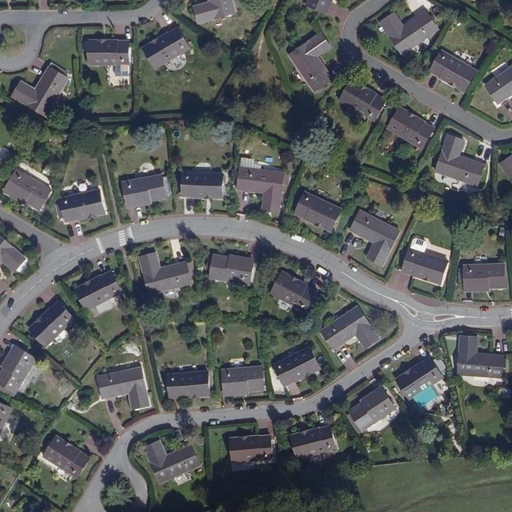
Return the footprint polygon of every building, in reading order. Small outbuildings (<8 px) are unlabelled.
[(207,0),(208,3),(194,7),(198,24),(235,14),(231,0),(207,0)] [(308,0),(306,6),(326,15),(333,0),(308,0)] [(380,24),(403,55),(438,31),(426,12),(403,27),(394,14),(380,24)] [(178,29),(143,50),(154,68),(189,49),(178,29)] [(288,56),(314,91),(333,78),(318,56),(330,47),(320,33),(288,56)] [(89,42),(89,65),(128,64),(128,42),(89,42)] [(431,71),(465,90),(476,71),(441,52),(431,71)] [(69,73),(54,64),(52,68),(49,66),(35,89),(21,81),(13,96),(46,116),(69,78),(67,77),(69,73)] [(511,67),(485,86),(498,104),(511,95),(511,67)] [(340,100),(374,120),(386,101),(351,81),(340,100)] [(388,128),(422,148),(434,129),(399,109),(388,128)] [(447,135),(435,172),(477,186),(485,166),(460,157),(464,141),(447,135)] [(511,156),(500,165),(511,182),(511,156)] [(241,168),(238,190),(264,194),(263,210),(280,211),(284,184),(289,184),(290,175),(285,174),(285,173),(241,168)] [(17,170),(6,187),(25,199),(24,201),(39,210),(50,190),(17,170)] [(184,173),(183,195),(223,196),(223,175),(184,173)] [(127,202),(127,203),(149,199),(149,201),(166,198),(166,195),(171,194),(167,177),(163,178),(162,176),(124,184),(127,202)] [(25,199),(6,187),(5,190),(24,202),(24,201),(25,199)] [(61,200),(66,221),(105,212),(100,191),(61,200)] [(237,208),(244,208),(245,191),(238,191),(237,208)] [(305,193),(296,213),(331,230),(341,211),(305,193)] [(360,211),(350,231),(373,244),(367,257),(382,265),(400,231),(360,211)] [(0,235),(0,263),(2,262),(14,272),(26,258),(0,235)] [(410,250),(403,271),(441,283),(447,262),(424,254),(427,245),(426,243),(416,239),(413,241),(410,250)] [(192,283),(187,263),(160,271),(156,254),(140,258),(150,295),(192,283)] [(231,261),(231,259),(215,256),(214,259),(209,258),(208,268),(212,269),(210,278),(251,285),(254,264),(231,261)] [(465,286),(487,286),(487,288),(505,287),(504,265),(465,266),(465,276),(460,276),(460,286),(465,286)] [(123,292),(113,272),(78,290),(88,310),(123,292)] [(307,312),(317,293),(282,274),(272,294),(307,312)] [(46,347),(75,319),(60,303),(31,330),(46,347)] [(379,339),(358,308),(321,332),(333,350),(356,334),(365,349),(379,339)] [(478,337),(461,336),(458,374),(503,378),(504,357),(477,355),(478,337)] [(3,366),(5,367),(7,368),(19,348),(16,346),(3,366)] [(7,368),(5,367),(0,375),(0,390),(13,397),(15,393),(37,359),(19,348),(7,368)] [(320,368),(310,348),(274,366),(285,386),(320,368)] [(430,359),(397,380),(409,399),(443,378),(430,359)] [(247,389),(247,392),(265,390),(262,368),(222,372),(224,392),(247,389)] [(133,409),(149,406),(142,369),(99,377),(103,399),(130,393),(133,409)] [(210,395),(208,373),(169,376),(171,399),(210,395)] [(363,402),(364,403),(365,405),(385,392),(383,389),(363,402)] [(350,412),(351,414),(362,430),(362,431),(396,409),(385,392),(365,405),(364,403),(350,412)] [(0,435),(12,408),(0,403),(0,435)] [(362,430),(351,414),(347,417),(357,433),(362,430)] [(297,459),(336,449),(330,428),(291,438),(297,459)] [(273,459),(271,437),(232,440),(234,463),(273,459)] [(78,478),(90,459),(56,438),(44,457),(78,478)] [(160,484),(201,465),(192,446),(167,457),(160,442),(145,449),(160,484)]
